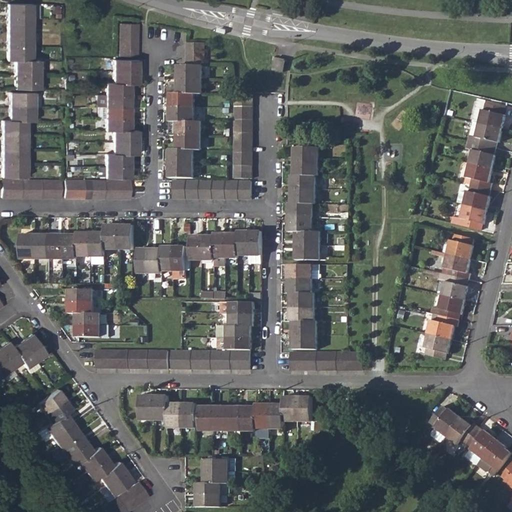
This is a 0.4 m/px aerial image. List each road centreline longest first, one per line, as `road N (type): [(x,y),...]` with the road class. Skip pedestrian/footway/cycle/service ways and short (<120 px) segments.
road 1 (residential): [(511,57),(248,23),(152,0)]
road 2 (residential): [(270,384),(476,383)]
road 3 (residential): [(511,207),(476,383)]
road 4 (residential): [(95,395),(118,381),(270,384)]
road 5 (residential): [(270,209),(270,384)]
road 6 (residential): [(165,49),(152,67),(151,207)]
road 7 (residential): [(151,207),(0,205)]
road 8 (residential): [(95,395),(157,484),(158,505),(148,511)]
